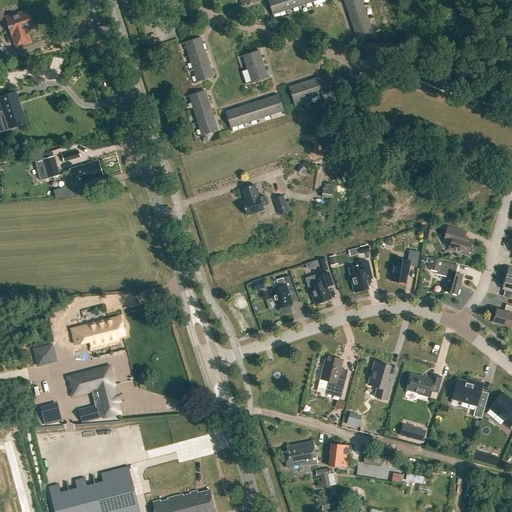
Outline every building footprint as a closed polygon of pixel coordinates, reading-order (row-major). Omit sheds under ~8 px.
[(267,0),(272,15),(286,10),(282,0),(267,0)] [(282,0),(286,10),(299,6),(296,0),(282,0)] [(343,0),(347,11),(363,6),(361,0),(343,0)] [(347,11),(352,24),(368,19),(363,6),(347,11)] [(11,15),(5,18),(11,35),(12,35),(16,47),(31,42),(26,29),(33,27),(28,12),(13,16),(11,15)] [(352,24),(356,37),(372,32),(368,19),(352,24)] [(184,42),(188,56),(204,51),(200,37),(184,42)] [(243,56),(247,69),(263,64),(258,50),(243,56)] [(188,56),(193,69),(208,64),(204,51),(188,56)] [(193,69),(197,82),(213,77),(208,64),(193,69)] [(263,64),(247,69),(251,82),(267,77),(263,64)] [(315,79),(320,95),(333,90),(328,74),(315,79)] [(302,83),(307,99),(320,95),(315,79),(302,83)] [(288,87),(293,103),(307,99),(302,83),(288,87)] [(189,95),(193,109),(209,104),(204,90),(189,95)] [(0,115),(0,116),(4,130),(9,129),(25,123),(15,92),(0,97),(0,100),(4,114),(0,115)] [(265,99),(270,115),(283,111),(278,95),(265,99)] [(252,103),(257,119),(270,115),(265,99),(252,103)] [(238,108),(244,124),(257,119),(252,103),(238,108)] [(193,109),(197,122),(213,117),(209,104),(193,109)] [(225,112),(230,128),(244,124),(238,108),(225,112)] [(197,122),(201,135),(217,130),(213,117),(197,122)] [(79,151),(62,156),(63,160),(80,155),(79,151)] [(48,178),(48,179),(59,175),(53,156),(42,159),(35,162),(40,181),(48,178)] [(98,161),(69,169),(74,186),(87,182),(86,180),(102,175),(98,161)] [(321,197),(331,199),(332,191),(333,185),(325,184),(323,190),(322,190),(321,197)] [(241,189),(245,201),(242,202),(246,215),(263,210),(262,206),(267,205),(265,196),(259,198),(259,197),(258,197),(254,185),(241,189)] [(274,199),(279,214),(288,212),(283,196),(274,199)] [(447,227),(443,240),(451,242),(448,250),(468,256),(472,240),(459,237),(461,231),(447,227)] [(425,230),(423,240),(431,241),(433,231),(425,230)] [(358,248),(359,254),(369,251),(368,245),(358,248)] [(417,266),(419,252),(409,250),(407,261),(394,259),(390,280),(405,283),(407,269),(408,269),(409,265),(417,266)] [(337,264),(335,255),(328,257),(330,266),(337,264)] [(317,261),(320,272),(327,269),(324,258),(317,261)] [(443,290),(457,294),(462,275),(455,273),(457,265),(442,261),(431,258),(428,269),(439,272),(440,269),(448,271),(443,290)] [(368,289),(366,280),(372,279),(367,261),(357,264),(357,265),(348,268),(354,293),(368,289)] [(328,273),(315,277),(315,276),(306,279),(308,286),(309,286),(315,304),(331,299),(326,287),(332,285),(328,273)] [(271,290),(277,309),(292,304),(288,291),(294,289),(289,276),(276,280),(278,287),(271,290)] [(251,282),(254,291),(264,288),(261,278),(251,282)] [(511,279),(505,278),(502,289),(511,292),(511,279)] [(511,306),(509,306),(507,313),(496,309),(493,322),(511,327),(511,322),(511,306)] [(75,345),(89,341),(91,346),(118,339),(117,337),(124,335),(123,331),(124,331),(124,330),(125,330),(125,329),(125,328),(125,327),(125,326),(125,325),(124,324),(123,324),(122,323),(121,323),(120,317),(71,329),(75,345)] [(43,363),(39,349),(34,350),(38,365),(43,363)] [(320,379),(328,381),(324,394),(341,398),(345,381),(338,379),(342,360),(327,356),(324,371),(322,371),(320,379)] [(374,397),(386,400),(394,376),(388,374),(390,366),(374,361),(368,385),(377,388),(374,397)] [(71,393),(72,396),(91,391),(95,406),(79,410),(82,422),(103,416),(103,418),(120,413),(113,386),(114,385),(109,366),(67,377),(68,381),(70,380),(73,392),(71,393)] [(411,374),(406,389),(418,392),(418,393),(429,397),(431,390),(437,392),(441,377),(432,375),(431,379),(424,377),(424,378),(411,374)] [(451,399),(476,405),(473,416),(481,418),(488,393),(481,391),(483,383),(467,379),(466,382),(457,379),(451,399)] [(511,402),(510,400),(510,399),(502,392),(489,408),(505,420),(503,422),(509,427),(511,423),(511,402)] [(334,407),(342,409),(344,401),(336,399),(334,407)] [(57,404),(40,408),(45,424),(61,420),(57,404)] [(347,417),(352,425),(358,421),(353,413),(347,417)] [(411,438),(423,441),(426,430),(414,426),(411,438)] [(317,462),(313,441),(286,446),(287,451),(283,452),(286,468),(317,462)] [(329,466),(346,468),(349,445),(331,443),(329,466)] [(376,464),(377,449),(363,448),(361,462),(376,464)] [(487,454),(484,463),(496,466),(498,457),(487,454)] [(58,484),(49,487),(54,511),(139,511),(128,467),(101,474),(103,482),(86,486),(84,478),(74,480),(76,488),(60,493),(58,484)] [(214,511),(209,490),(197,493),(197,491),(189,493),(190,494),(183,496),(182,494),(167,498),(167,500),(160,502),(160,500),(152,502),(154,511),(214,511)] [(330,501),(320,503),(321,510),(335,506),(335,503),(330,504),(330,501)]
